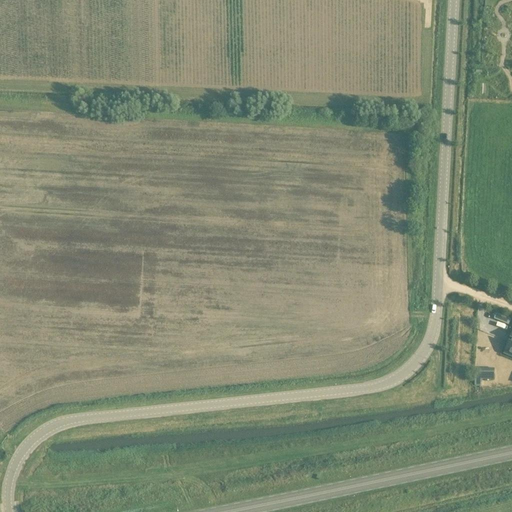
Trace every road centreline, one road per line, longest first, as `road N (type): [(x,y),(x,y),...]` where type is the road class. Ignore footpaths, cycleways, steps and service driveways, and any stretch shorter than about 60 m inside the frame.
road 1 (tertiary): [(9,511),(15,462),(52,425),(367,388),(417,359),(435,318),(453,0)]
road 2 (primary): [(225,511),(511,453)]
